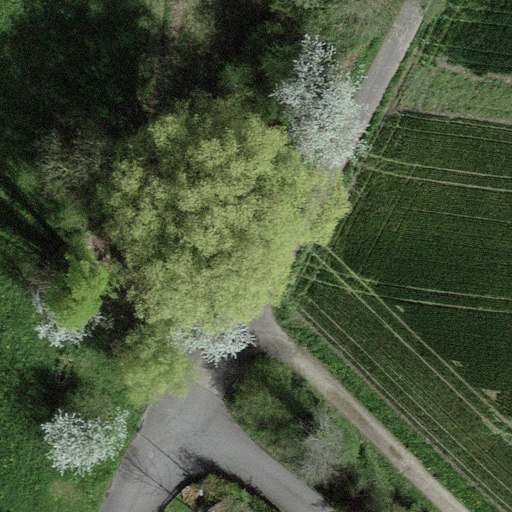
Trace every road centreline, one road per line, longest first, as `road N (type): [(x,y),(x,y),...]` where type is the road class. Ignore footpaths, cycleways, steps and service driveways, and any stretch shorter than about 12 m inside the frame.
road 1 (track): [(243,319),(414,0)]
road 2 (track): [(439,511),(243,319)]
road 3 (residential): [(127,511),(173,421),(304,511)]
road 4 (track): [(173,421),(243,319)]
